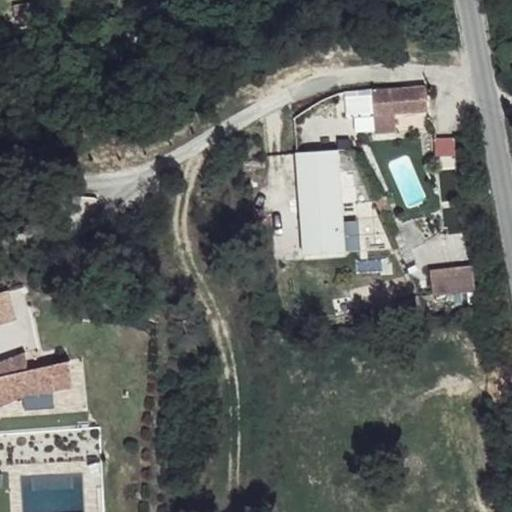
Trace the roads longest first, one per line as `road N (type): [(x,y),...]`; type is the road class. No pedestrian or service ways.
road 1 (unclassified): [(485,60),(313,83),(130,205),(0,261)]
road 2 (tertiary): [(511,189),(485,60)]
